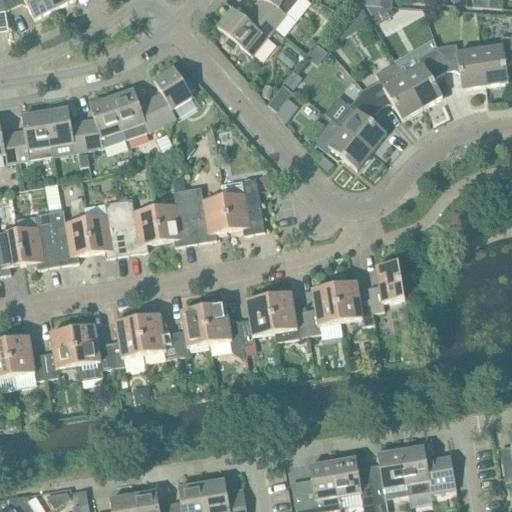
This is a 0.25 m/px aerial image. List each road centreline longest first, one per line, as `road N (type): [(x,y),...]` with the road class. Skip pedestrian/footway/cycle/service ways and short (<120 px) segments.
road 1 (residential): [(0,312),(315,259),(351,243),(352,214)]
road 2 (residential): [(352,214),(323,200),(168,24)]
road 3 (residential): [(260,511),(251,457),(460,427)]
road 4 (residential): [(511,126),(461,136),(426,156),(374,210),(352,214)]
road 5 (residential): [(3,79),(93,68),(168,24)]
road 6 (residential): [(142,0),(3,79)]
